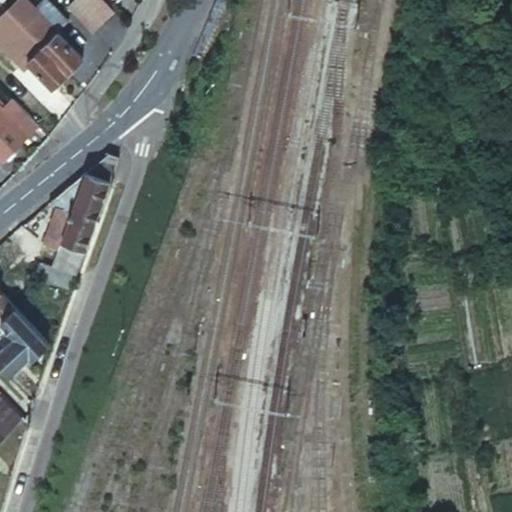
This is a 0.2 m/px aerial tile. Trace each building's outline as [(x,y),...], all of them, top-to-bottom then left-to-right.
[(26,0),(18,0),(9,10),(25,26),(69,70),(82,57),(57,31),(34,8),(26,0)] [(41,0),(34,8),(57,31),(68,20),(47,0),(41,0)] [(107,0),(75,0),(70,5),(96,31),(117,10),(107,0)] [(29,60),(54,85),(69,70),(25,26),(9,10),(0,18),(0,40),(24,65),(29,60)] [(0,156),(2,159),(39,121),(14,97),(2,108),(0,106),(0,156)] [(52,263),(76,274),(88,240),(120,157),(109,153),(49,201),(60,205),(46,240),(58,245),(52,263)] [(36,276),(67,289),(73,274),(41,262),(36,276)] [(0,315),(14,303),(0,288),(0,315)] [(47,340),(14,303),(0,315),(0,317),(14,333),(0,345),(0,361),(8,370),(29,352),(31,354),(47,340)] [(0,440),(25,417),(5,397),(0,401),(0,440)]
